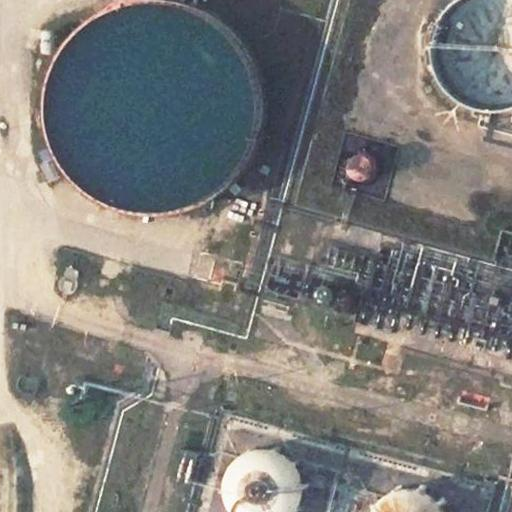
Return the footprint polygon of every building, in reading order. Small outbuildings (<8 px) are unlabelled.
[(511,0),(468,0),(465,3),(458,10),(452,18),(447,27),(444,37),(443,47),(444,57),(446,67),(450,77),(455,85),(462,93),(469,99),(478,104),(488,108),(498,110),(508,110),(511,109),(511,0)] [(265,97),(262,80),(256,64),(248,48),(237,35),(223,24),(209,14),(193,8),(176,4),(158,3),(143,4),(128,8),(114,14),(100,22),(88,32),(78,44),(70,57),(63,71),(59,86),(57,101),(57,117),(59,132),(64,147),(71,160),(79,173),(90,185),(102,194),(115,202),(130,208),(145,211),(162,213),(180,211),(196,206),(212,199),(227,189),(239,178),(250,164),(258,148),(263,132),(266,114),(265,97)] [(369,154),(364,154),(359,156),(356,159),(354,164),(355,169),(357,173),(361,176),(366,177),(371,176),(375,173),(377,169),(378,164),(377,160),(373,156),(369,154)] [(285,511),(290,509),(298,499),(301,493),(303,480),(301,467),(296,456),(286,447),(280,444),(268,440),(250,443),(236,452),(230,462),(225,478),(227,489),(235,504),(243,511),(285,511)] [(450,511),(448,502),(441,492),(430,484),(412,479),(396,483),(382,493),(376,503),(374,511),(450,511)]
